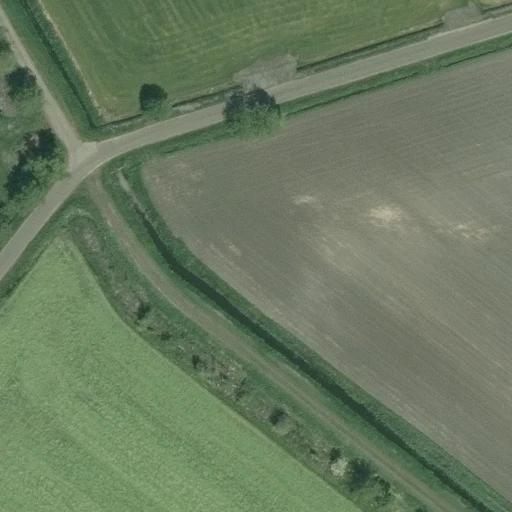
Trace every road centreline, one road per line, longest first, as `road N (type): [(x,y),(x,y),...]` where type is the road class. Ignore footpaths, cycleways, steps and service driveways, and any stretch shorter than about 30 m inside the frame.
road 1 (track): [(83,164),(162,286),(438,511)]
road 2 (unclassified): [(83,164),(138,139),(511,29)]
road 3 (unclassified): [(83,164),(0,19)]
road 4 (unclassified): [(0,267),(83,164)]
